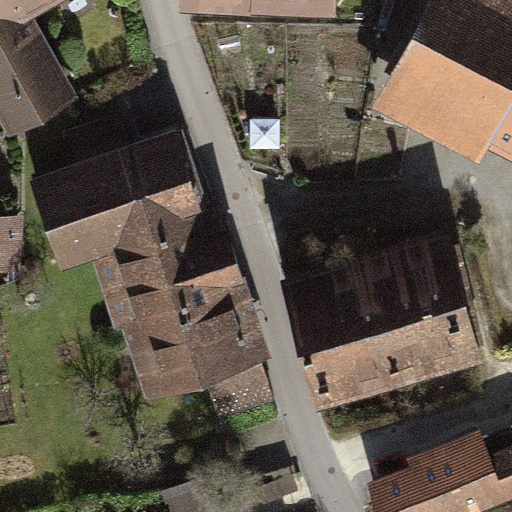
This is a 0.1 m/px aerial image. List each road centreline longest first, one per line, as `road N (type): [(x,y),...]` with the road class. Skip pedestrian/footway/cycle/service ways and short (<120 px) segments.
road 1 (residential): [(346,511),(302,413),(164,0)]
road 2 (unknown): [(330,486),(511,411)]
